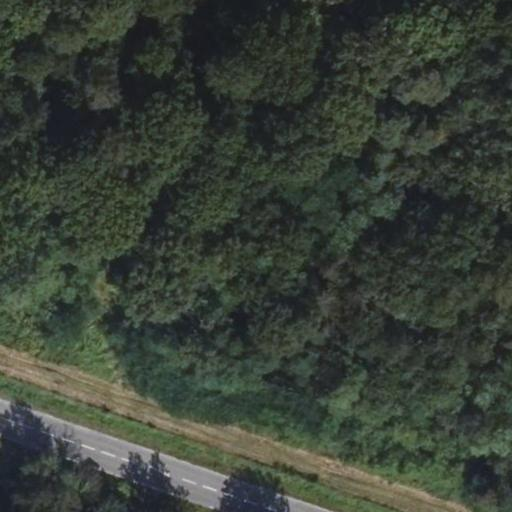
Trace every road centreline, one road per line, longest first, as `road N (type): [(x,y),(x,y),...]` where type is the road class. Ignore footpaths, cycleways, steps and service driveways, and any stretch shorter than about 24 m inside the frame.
road 1 (track): [(457,511),(0,352)]
road 2 (primary): [(283,511),(0,416)]
